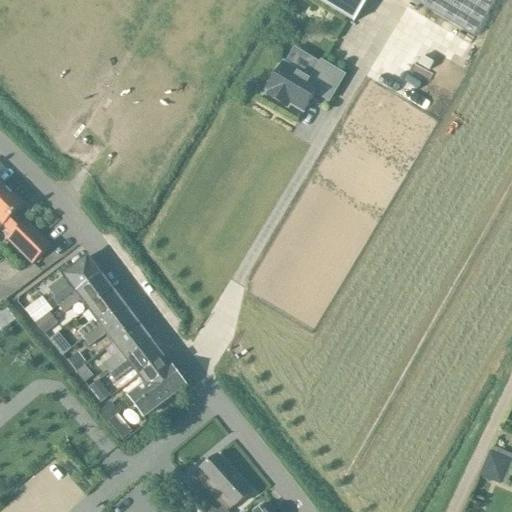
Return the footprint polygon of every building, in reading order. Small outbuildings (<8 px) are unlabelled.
[(316,0),(354,23),(367,0),(411,0),(419,5),(474,37),(495,0),(316,0)] [(329,102),(344,77),(321,63),(311,81),(283,65),(267,92),(269,93),(267,97),(287,109),(290,105),(304,113),(315,94),(329,102)] [(51,247),(25,221),(24,222),(16,214),(23,206),(4,186),(0,189),(0,230),(4,227),(13,235),(8,240),(33,265),(51,247)] [(59,307),(101,276),(87,257),(63,276),(64,277),(48,289),(55,298),(54,299),(59,307)] [(89,310),(114,292),(101,276),(59,307),(64,314),(82,301),(89,310)] [(84,340),(126,309),(114,292),(89,310),(96,320),(79,333),(84,340)] [(35,323),(52,310),(43,299),(26,311),(35,323)] [(114,344),(139,326),(126,309),(84,340),(90,348),(107,334),(114,344)] [(43,335),(57,324),(49,314),(36,324),(43,335)] [(110,374),(151,342),(139,326),(114,344),(121,353),(104,366),(110,374)] [(61,342),(55,347),(62,357),(68,352),(61,342)] [(139,377),(163,358),(151,342),(110,374),(116,382),(133,369),(139,377)] [(78,352),(67,360),(77,373),(85,366),(87,364),(78,352)] [(132,403),(174,372),(163,358),(139,377),(144,383),(127,397),(132,403)] [(93,376),(85,366),(77,373),(85,383),(93,376)] [(143,419),(185,387),(174,372),(132,403),(143,419)] [(105,384),(93,393),(102,404),(113,395),(105,384)] [(116,414),(108,404),(101,410),(108,420),(116,414)] [(124,439),(138,429),(131,421),(118,431),(124,439)] [(511,472),(511,455),(493,447),(481,475),(506,486),(511,472)] [(173,499),(183,511),(228,511),(234,507),(235,507),(251,493),(217,456),(201,469),(201,470),(193,477),(222,508),(217,511),(213,511),(189,485),(173,499)]
